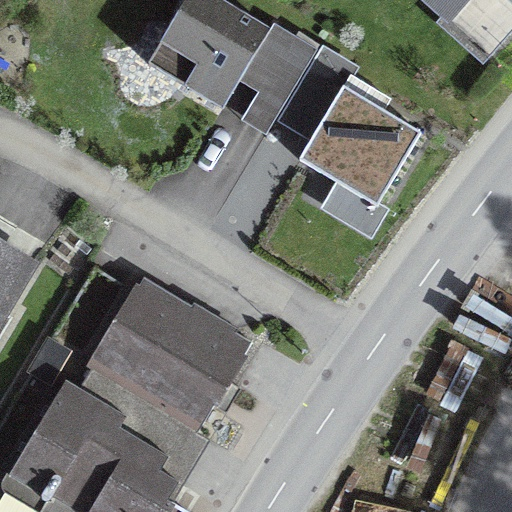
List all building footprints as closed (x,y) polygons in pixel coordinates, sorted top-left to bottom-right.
[(274,24),(269,32),(216,0),(187,0),(148,65),(222,110),(239,82),(258,93),(241,121),(266,136),(317,50),(274,24)] [(511,7),(503,0),(435,0),(449,12),(439,23),(483,62),(511,29),(511,7)] [(299,161),(377,207),(421,134),(343,88),(299,161)] [(0,312),(27,267),(0,250),(0,312)] [(76,511),(186,511),(159,496),(252,343),(144,278),(80,390),(66,382),(20,460),(47,476),(36,494),(38,502),(45,503),(51,497),(76,511)]
